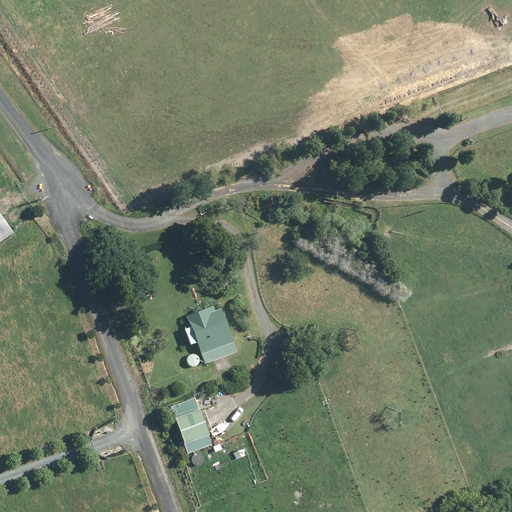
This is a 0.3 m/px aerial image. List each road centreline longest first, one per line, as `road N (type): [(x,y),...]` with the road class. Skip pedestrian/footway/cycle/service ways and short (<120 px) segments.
road 1 (unclassified): [(175,511),(50,180),(0,104)]
road 2 (unknown): [(141,420),(0,472)]
